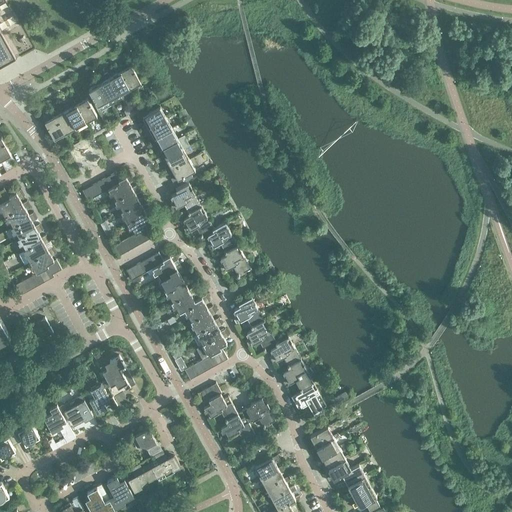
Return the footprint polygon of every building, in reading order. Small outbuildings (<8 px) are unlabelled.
[(0,1),(1,0),(0,0),(0,66),(16,58),(0,29),(0,1)] [(131,65),(128,67),(121,70),(130,88),(141,82),(132,65),(131,65)] [(121,70),(117,72),(110,76),(120,94),(130,88),(121,70)] [(110,76),(107,78),(100,82),(109,100),(120,94),(110,76)] [(100,82),(96,84),(89,88),(98,106),(109,100),(100,82)] [(88,98),(80,102),(77,104),(86,121),(97,115),(88,98)] [(77,104),(70,107),(66,109),(76,127),(86,121),(77,104)] [(149,126),(166,117),(160,106),(143,115),(147,123),(142,125),(144,129),(149,126)] [(66,109),(59,113),(56,115),(65,133),(76,127),(66,109)] [(49,119),(45,121),(54,139),(65,133),(56,115),(49,119)] [(150,139),(155,137),(172,127),(166,117),(149,126),(153,133),(148,136),(150,139)] [(156,150),(160,147),(178,138),(172,127),(155,137),(158,144),(154,146),(156,150)] [(2,137),(0,137),(0,159),(0,160),(11,154),(2,137)] [(166,158),(184,148),(178,138),(160,147),(164,154),(159,157),(161,160),(166,158)] [(167,171),(172,168),(190,159),(184,148),(166,158),(170,165),(165,167),(167,171)] [(190,172),(195,169),(190,159),(172,168),(176,175),(171,178),(173,181),(178,179),(181,184),(193,177),(190,172)] [(119,179),(115,172),(111,175),(116,184),(120,182),(119,179)] [(132,187),(130,182),(134,180),(130,173),(119,179),(120,182),(116,184),(111,187),(109,188),(115,200),(127,193),(125,191),(132,187)] [(116,184),(111,175),(106,177),(111,187),(116,184)] [(111,187),(106,177),(101,180),(107,190),(109,188),(111,187)] [(107,190),(101,180),(97,182),(102,192),(107,190)] [(102,192),(97,182),(92,185),(98,195),(102,192)] [(201,203),(189,182),(176,189),(177,191),(171,194),(175,200),(170,203),(173,209),(185,202),(189,210),(201,203)] [(139,198),(136,193),(140,191),(137,184),(132,187),(125,191),(127,193),(115,200),(121,211),(133,204),(132,202),(139,198)] [(98,195),(92,185),(88,188),(93,197),(98,195)] [(10,198),(9,195),(4,187),(4,188),(0,190),(5,200),(10,198)] [(93,197),(88,188),(83,190),(88,200),(93,197)] [(23,203),(20,198),(24,195),(21,189),(9,195),(10,198),(5,200),(1,203),(0,203),(0,206),(5,216),(17,209),(16,207),(23,203)] [(145,209),(142,205),(147,202),(143,196),(139,198),(132,202),(133,204),(121,211),(127,222),(139,216),(138,214),(145,210),(145,209)] [(29,214),(26,209),(31,207),(27,200),(23,203),(16,207),(17,209),(5,216),(11,227),(23,220),(22,218),(29,214)] [(213,228),(208,219),(209,219),(201,203),(189,210),(188,211),(190,214),(184,217),(187,223),(183,225),(186,232),(197,225),(202,233),(201,233),(203,237),(208,234),(214,231),(213,228)] [(151,221),(148,216),(153,214),(149,207),(145,209),(145,210),(138,214),(139,216),(127,222),(134,234),(136,232),(141,230),(146,227),(145,225),(151,221)] [(35,225),(32,221),(37,218),(33,212),(29,214),(22,218),(23,220),(11,227),(18,238),(29,232),(28,230),(35,226),(35,225)] [(225,221),(213,228),(214,231),(208,234),(211,240),(207,242),(210,248),(221,242),(226,249),(238,243),(225,221)] [(41,237),(39,232),(43,230),(40,223),(35,225),(35,226),(28,230),(29,232),(18,238),(24,250),(36,243),(34,241),(41,237)] [(151,236),(146,227),(141,230),(146,239),(151,236)] [(146,239),(141,230),(136,232),(141,242),(146,239)] [(141,242),(136,232),(134,234),(132,235),(137,244),(141,242)] [(48,248),(45,243),(50,241),(46,234),(41,237),(34,241),(36,243),(24,250),(30,261),(42,255),(41,252),(48,248)] [(137,244),(132,235),(127,237),(132,247),(137,244)] [(132,247),(127,237),(123,240),(128,249),(132,247)] [(128,249),(123,240),(118,242),(123,252),(128,249)] [(123,252),(118,242),(113,245),(118,254),(123,252)] [(251,267),(238,243),(226,249),(225,250),(226,253),(221,257),(224,262),(219,265),(223,271),(234,265),(238,272),(237,273),(239,277),(247,273),(245,270),(251,267)] [(54,260),(51,255),(56,252),(52,246),(48,248),(41,252),(42,255),(30,261),(37,272),(39,271),(44,268),(48,266),(47,264),(52,261),(54,260)] [(176,266),(173,261),(178,259),(174,252),(163,258),(165,261),(160,264),(155,266),(153,268),(159,279),(170,272),(169,270),(176,266)] [(163,258),(159,252),(154,254),(160,264),(165,261),(163,258)] [(160,264),(154,254),(150,257),(155,266),(160,264)] [(155,266),(150,257),(145,259),(151,269),(153,268),(155,266)] [(62,269),(56,258),(54,260),(52,261),(57,271),(61,269),(62,269)] [(151,269),(145,259),(141,262),(146,271),(151,269)] [(57,271),(52,261),(47,264),(48,266),(53,274),(53,273),(57,271)] [(146,271),(141,262),(136,264),(142,274),(146,271)] [(182,277),(180,273),(184,270),(181,263),(176,266),(169,270),(170,272),(159,279),(165,290),(177,284),(175,281),(183,278),(182,277)] [(142,274),(136,264),(132,267),(137,276),(142,274)] [(53,274),(48,266),(44,268),(49,278),(54,276),(54,277),(54,276),(53,273),(53,274)] [(137,276),(132,267),(127,270),(130,276),(132,279),(137,276)] [(49,278),(44,268),(39,271),(45,281),(49,278)] [(45,281),(39,271),(37,272),(35,273),(40,283),(45,281)] [(40,283),(35,273),(30,276),(36,286),(40,283)] [(189,289),(186,284),(191,281),(187,275),(182,277),(183,278),(175,281),(177,284),(165,290),(171,302),(183,295),(182,293),(189,289)] [(36,286),(30,276),(25,278),(31,289),(36,286)] [(31,289),(25,278),(21,281),(26,291),(31,289)] [(26,291),(21,281),(16,284),(17,285),(21,293),(22,294),(22,293),(26,291)] [(195,300),(192,295),(197,293),(193,286),(189,289),(182,293),(183,295),(171,302),(178,313),(185,310),(184,309),(189,306),(188,304),(195,300)] [(208,308),(205,303),(210,300),(206,294),(195,300),(188,304),(189,306),(184,309),(185,310),(191,321),(202,314),(201,312),(208,308)] [(264,317),(252,296),(239,303),(240,305),(234,308),(237,314),(233,316),(236,323),(248,316),(252,324),(264,317)] [(214,319),(212,314),(216,312),(213,305),(208,308),(201,312),(202,314),(191,321),(197,332),(209,326),(207,323),(214,319)] [(0,341),(11,336),(0,316),(0,341)] [(54,331),(45,316),(39,320),(33,323),(41,338),(54,331)] [(221,331),(218,326),(223,323),(219,317),(214,319),(207,323),(209,326),(197,332),(203,343),(215,337),(214,335),(221,331)] [(278,344),(277,341),(264,317),(252,324),(251,324),(253,328),(247,331),(250,337),(246,339),(249,345),(260,339),(265,347),(263,347),(266,351),(271,348),(278,344)] [(227,343),(224,337),(229,335),(225,328),(221,331),(214,335),(215,337),(203,343),(210,355),(212,353),(217,351),(221,348),(221,346),(227,343)] [(300,357),(288,335),(277,341),(278,344),(271,348),(274,353),(270,356),(273,362),(284,356),(289,363),(300,357)] [(227,358),(221,348),(217,351),(222,360),(227,358)] [(222,360),(217,351),(212,353),(218,363),(222,360)] [(218,363),(212,353),(210,355),(208,356),(213,365),(218,363)] [(16,355),(11,358),(17,368),(22,366),(16,355)] [(125,375),(120,367),(125,364),(119,355),(105,362),(107,367),(103,370),(105,375),(102,377),(104,380),(107,386),(115,382),(118,387),(123,384),(126,389),(131,386),(126,377),(125,375)] [(213,365),(208,356),(203,358),(208,368),(213,365)] [(313,380),(300,357),(289,363),(288,364),(289,367),(284,370),(287,376),(282,379),(286,385),(297,378),(301,386),(313,380)] [(208,368),(203,358),(199,361),(204,370),(208,368)] [(204,370),(199,361),(194,363),(199,373),(204,370)] [(199,373),(194,363),(189,366),(195,375),(199,373)] [(195,375),(189,366),(185,368),(190,378),(195,375)] [(110,398),(104,387),(107,386),(104,380),(90,388),(95,396),(90,399),(97,413),(107,407),(106,405),(109,403),(113,410),(119,407),(112,396),(110,398)] [(327,404),(313,380),(301,386),(300,387),(302,390),(296,393),(300,399),(295,402),(298,408),(310,401),(314,409),(313,410),(315,413),(322,409),(321,407),(327,404)] [(222,392),(219,387),(217,382),(212,385),(217,395),(221,393),(222,392)] [(217,395),(212,385),(207,388),(213,397),(217,395)] [(213,397),(207,388),(203,390),(208,400),(213,397)] [(208,400),(203,390),(198,393),(205,405),(210,403),(208,400)] [(237,411),(228,395),(224,398),(221,393),(217,395),(213,397),(208,400),(210,403),(205,405),(204,406),(210,417),(219,411),(218,409),(221,408),(226,417),(237,411)] [(93,415),(82,394),(78,396),(80,400),(73,405),(70,400),(62,405),(65,411),(62,413),(65,417),(69,414),(74,423),(84,418),(85,420),(93,415)] [(276,419),(271,410),(272,409),(264,395),(251,402),(252,404),(242,410),(245,416),(248,422),(249,422),(260,416),(264,423),(263,424),(265,428),(272,424),(271,421),(276,419)] [(66,420),(65,417),(62,413),(57,403),(50,408),(52,412),(44,417),(52,431),(59,427),(65,437),(59,440),(56,442),(53,438),(48,441),(53,449),(76,437),(66,420)] [(255,433),(249,422),(248,422),(245,416),(241,418),(237,411),(226,417),(225,418),(228,422),(221,426),(227,437),(236,432),(235,429),(238,428),(243,438),(242,438),(244,442),(252,438),(251,436),(255,433)] [(40,436),(36,429),(36,428),(36,427),(36,426),(36,425),(35,424),(35,423),(34,423),(34,422),(33,422),(32,421),(31,421),(29,421),(28,422),(27,423),(26,424),(26,425),(25,426),(18,430),(17,426),(11,429),(18,442),(23,439),(26,444),(29,442),(40,436)] [(316,446),(334,436),(328,425),(310,435),(314,442),(310,445),(312,449),(316,446)] [(162,450),(156,440),(149,427),(131,436),(137,447),(141,444),(146,446),(151,456),(162,450)] [(13,445),(18,442),(11,429),(6,432),(8,435),(1,439),(0,439),(0,453),(2,457),(16,449),(13,445)] [(317,459),(322,456),(340,447),(334,436),(316,446),(320,453),(315,455),(317,459)] [(328,467),(345,457),(340,447),(322,456),(326,463),(321,466),(323,470),(328,467)] [(180,465),(175,455),(168,459),(163,450),(162,450),(151,456),(147,458),(156,475),(159,480),(175,471),(173,469),(180,465)] [(278,467),(274,460),(279,457),(277,454),(272,456),(255,466),(261,477),(278,467)] [(342,473),(351,468),(351,467),(345,457),(328,467),(332,474),(327,476),(329,480),(334,477),(334,478),(342,473)] [(156,475),(147,458),(131,467),(135,474),(128,478),(130,482),(135,490),(142,486),(140,482),(148,478),(149,479),(156,475)] [(348,483),(365,474),(359,463),(351,467),(351,468),(342,473),(346,480),(341,483),(343,486),(348,483)] [(284,477),(280,470),(285,468),(283,464),(278,467),(261,477),(267,487),(284,477)] [(132,491),(135,490),(130,482),(128,484),(122,473),(107,481),(112,491),(113,491),(115,495),(110,498),(115,508),(125,502),(124,500),(134,495),(132,491)] [(349,497),(354,494),(371,484),(365,474),(348,483),(352,490),(347,493),(349,497)] [(290,488),(286,481),(291,478),(289,475),(284,477),(267,487),(272,498),(290,488)] [(9,495),(6,488),(2,481),(0,482),(0,502),(1,502),(1,501),(2,500),(2,499),(9,495)] [(375,496),(377,495),(371,484),(354,494),(357,501),(352,504),(354,507),(359,505),(364,502),(375,496)] [(296,499),(292,492),(297,489),(295,485),(290,488),(272,498),(278,508),(293,499),(294,500),(296,499)] [(115,508),(110,498),(105,501),(103,496),(97,486),(87,492),(90,496),(85,499),(92,511),(96,511),(98,511),(107,511),(110,511),(117,511),(115,508)] [(84,511),(83,509),(85,508),(84,507),(78,496),(72,499),(76,506),(73,508),(70,503),(60,509),(61,511),(84,511)] [(378,502),(375,496),(364,502),(364,503),(365,502),(368,507),(378,502)] [(294,511),(291,506),(296,503),(294,500),(293,499),(278,508),(271,511),(294,511)] [(381,507),(378,502),(368,507),(370,511),(372,511),(373,511),(381,507)]
